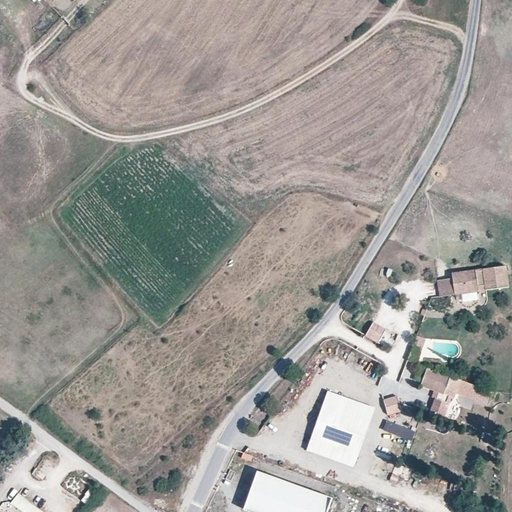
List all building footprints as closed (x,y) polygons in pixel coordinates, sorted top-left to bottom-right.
[(509,287),(506,266),(452,273),(452,278),(437,280),(440,297),(478,291),(478,286),(485,285),(486,290),(509,287)] [(378,343),(386,330),(373,323),(365,336),(378,343)] [(416,364),(425,339),(416,336),(407,361),(416,364)] [(444,394),(450,376),(427,367),(420,385),(434,391),(439,392),(444,394)] [(486,404),(491,391),(460,380),(455,393),(486,404)] [(354,467),(375,408),(328,391),(307,450),(354,467)] [(444,418),(451,397),(444,394),(439,392),(436,399),(435,398),(430,412),(444,418)] [(402,411),(398,396),(384,401),(388,415),(402,411)] [(416,430),(389,420),(386,429),(413,438),(416,430)] [(325,511),(331,498),(258,472),(245,510),(251,511),(325,511)] [(434,480),(430,488),(441,494),(446,485),(434,480)] [(88,506),(99,491),(94,488),(93,489),(91,487),(85,494),(86,495),(82,501),(88,506)] [(42,511),(31,504),(19,494),(11,503),(24,511),(42,511)]
